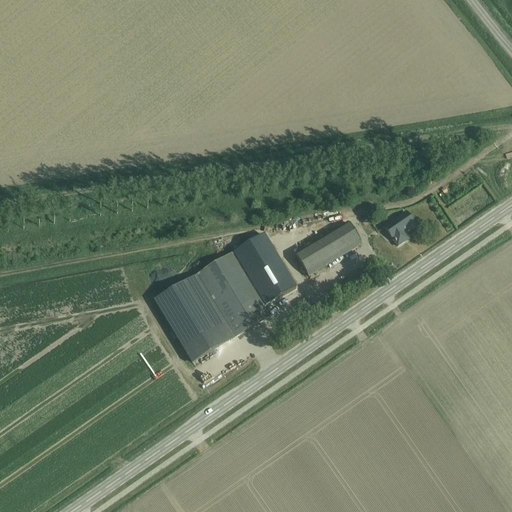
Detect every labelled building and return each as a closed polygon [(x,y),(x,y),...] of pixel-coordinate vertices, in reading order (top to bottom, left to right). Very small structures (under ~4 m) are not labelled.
[(401,236),(415,227),(406,213),(384,229),(393,242),(394,241),(398,247),(405,242),(401,236)] [(309,277),(361,246),(348,224),(296,256),(309,277)] [(265,237),(234,256),(265,308),(272,304),(278,300),(296,289),(295,287),(290,279),(285,271),(265,237)] [(232,257),(155,304),(192,364),(269,318),(232,257)] [(330,280),(334,286),(339,283),(336,277),(330,280)]
